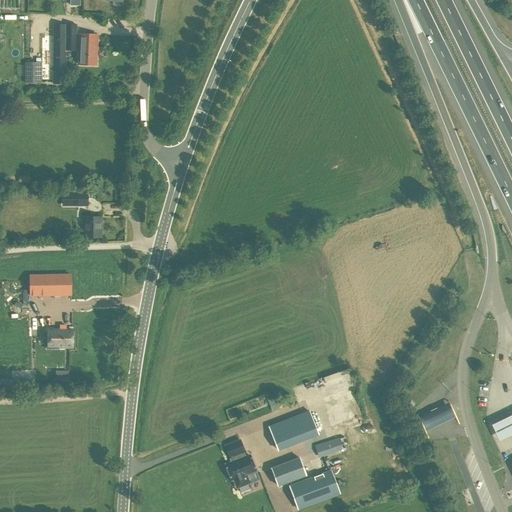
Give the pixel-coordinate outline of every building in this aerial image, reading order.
[(76,51),(76,25),(53,25),(53,84),(65,83),(65,51),(76,51)] [(79,34),(78,65),(96,66),(98,35),(79,34)] [(41,83),(41,62),(33,62),(25,62),(25,83),(41,83)] [(71,205),(88,205),(88,193),(71,193),(71,205)] [(72,212),(55,213),(55,224),(72,223),(72,212)] [(91,218),(91,220),(94,222),(94,238),(102,238),(102,217),(91,218)] [(91,218),(83,218),(84,238),(94,238),(94,222),(91,220),(91,218)] [(71,275),(46,275),(46,295),(72,295),(71,275)] [(84,318),(85,297),(74,297),(73,318),(84,318)] [(72,347),(72,329),(48,329),(48,339),(46,339),(46,349),(58,349),(58,347),(72,347)] [(68,379),(68,371),(56,371),(56,379),(68,379)] [(436,406),(417,415),(425,430),(443,422),(455,416),(448,400),(436,406)] [(511,411),(492,421),(499,437),(511,430),(511,411)] [(312,437),(303,415),(263,431),(271,453),(312,437)] [(319,455),(370,438),(367,429),(316,447),(319,455)] [(234,479),(237,487),(249,483),(246,474),(255,470),(249,455),(244,457),(242,453),(244,452),(240,440),(225,445),(229,458),(232,457),(234,461),(226,464),(227,467),(226,469),(228,474),(230,475),(232,480),(234,479)] [(363,463),(371,457),(365,448),(357,454),(363,463)] [(343,453),(344,469),(352,468),(352,452),(343,453)] [(300,458),(271,468),(278,486),(306,475),(300,458)] [(330,471),(290,486),(298,509),(339,493),(330,471)] [(208,507),(218,503),(216,498),(207,502),(208,507)]
